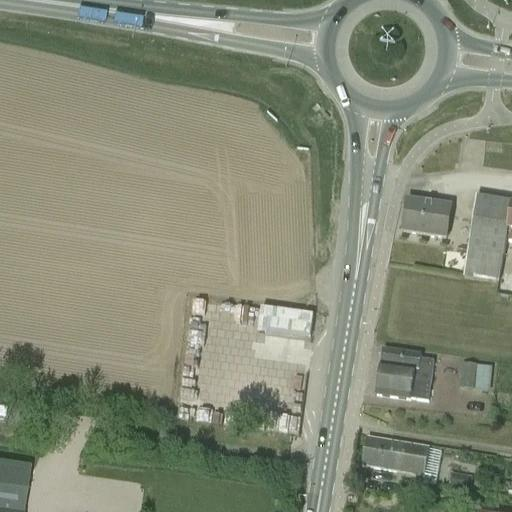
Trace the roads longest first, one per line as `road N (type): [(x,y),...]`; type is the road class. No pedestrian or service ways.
road 1 (secondary): [(310,511),(375,110)]
road 2 (primary): [(0,0),(324,44)]
